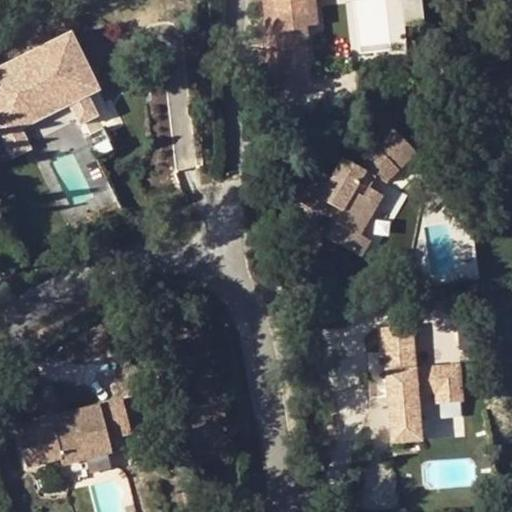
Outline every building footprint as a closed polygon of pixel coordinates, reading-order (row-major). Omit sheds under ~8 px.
[(302,50),(306,49),(304,35),(299,0),(262,0),(268,52),(257,52),(264,99),(295,94),(291,69),(304,66),(302,50)] [(299,0),(304,35),(315,34),(312,6),(352,1),(352,0),(299,0)] [(0,81),(0,129),(13,155),(31,146),(15,115),(64,89),(81,122),(98,113),(69,56),(74,53),(64,34),(43,45),(48,54),(0,81)] [(0,81),(48,54),(43,45),(0,67),(0,81)] [(291,69),(295,94),(308,93),(304,66),(291,69)] [(298,201),(314,210),(321,198),(333,206),(341,210),(335,222),(326,236),(362,258),(372,240),(360,233),(381,194),(370,188),(376,178),(387,183),(417,153),(393,129),(355,165),(342,158),(331,177),(317,168),(298,201)] [(360,233),(372,240),(394,203),(381,194),(360,233)] [(333,206),(326,218),(335,222),(341,210),(333,206)] [(461,399),(455,362),(413,369),(406,324),(375,330),(393,443),(423,438),(416,396),(433,393),(435,404),(461,399)] [(158,376),(168,416),(180,411),(171,373),(158,376)] [(57,426),(54,417),(20,425),(29,465),(66,456),(68,463),(118,451),(115,439),(137,433),(130,400),(74,413),(77,421),(57,426)] [(77,421),(74,413),(54,417),(57,426),(77,421)]
